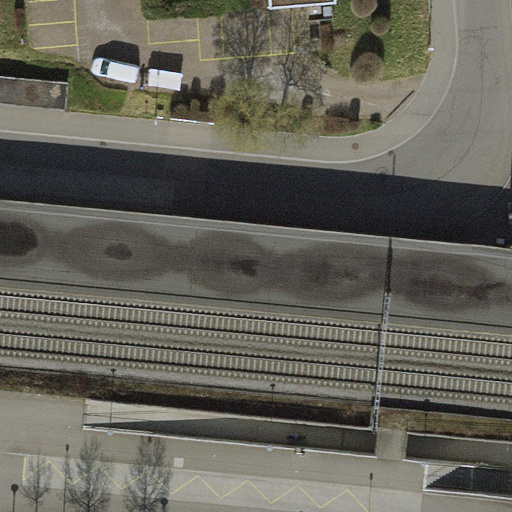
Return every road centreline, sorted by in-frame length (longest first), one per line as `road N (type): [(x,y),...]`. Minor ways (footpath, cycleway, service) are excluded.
road 1 (residential): [(0,149),(344,184),(404,183),(442,172),(472,151),(488,116),(486,0)]
road 2 (residential): [(414,511),(0,471)]
